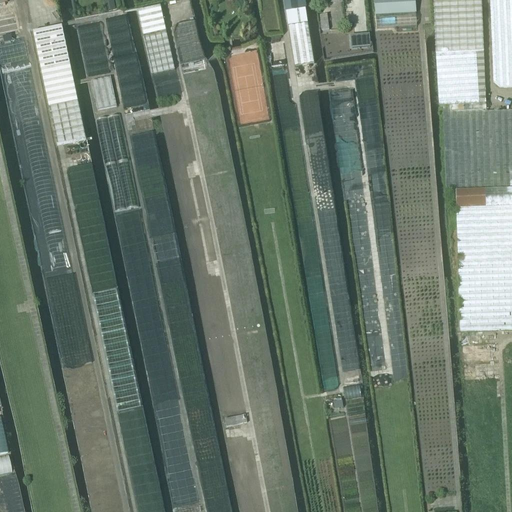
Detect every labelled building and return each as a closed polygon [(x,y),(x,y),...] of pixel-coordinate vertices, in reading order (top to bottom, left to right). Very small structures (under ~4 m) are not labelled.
[(112,0),(103,2),(105,12),(115,10),(113,0),(112,0)] [(306,25),(308,24),(303,0),(283,0),(288,27),(294,66),(312,63),(306,25)] [(374,0),(375,17),(376,30),(417,27),(416,14),(414,0),(374,0)] [(481,0),(433,0),(439,107),(442,107),(443,114),(446,192),(455,192),(461,332),(511,330),(511,110),(486,112),(481,0)] [(511,87),(511,0),(489,0),(493,83),(500,88),(511,87)] [(152,76),(175,71),(161,8),(138,13),(152,76)] [(329,31),(327,15),(320,16),(322,31),(329,31)] [(62,27),(33,33),(49,109),(78,103),(62,27)] [(11,35),(3,37),(3,42),(4,44),(12,42),(12,40),(11,35)] [(117,108),(111,79),(91,83),(97,112),(117,108)] [(226,428),(248,423),(246,416),(225,421),(226,428)]
